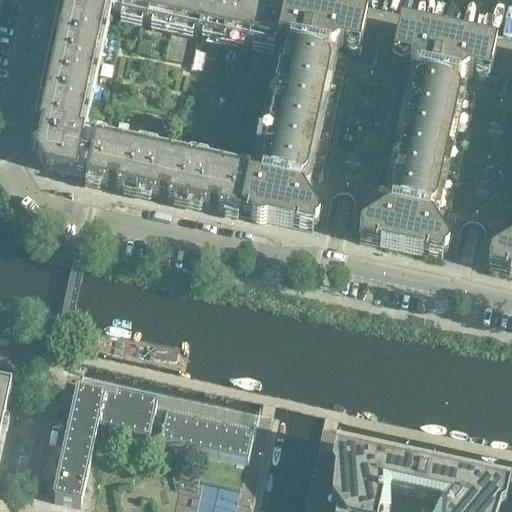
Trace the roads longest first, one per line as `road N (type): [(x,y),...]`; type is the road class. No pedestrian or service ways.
road 1 (residential): [(511,300),(89,220),(31,199),(5,147),(35,0)]
road 2 (unknown): [(322,0),(511,47)]
road 3 (residential): [(25,511),(49,388),(38,369),(0,357)]
